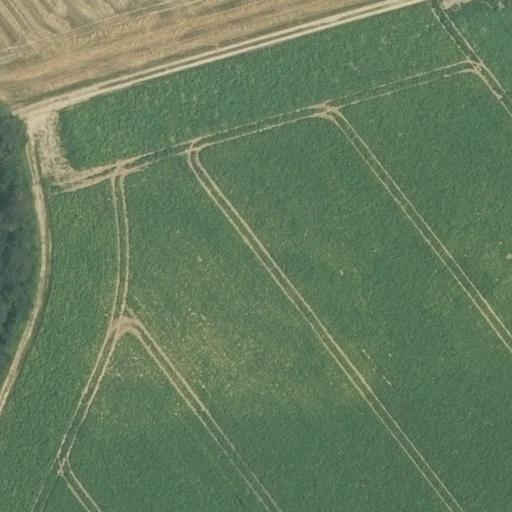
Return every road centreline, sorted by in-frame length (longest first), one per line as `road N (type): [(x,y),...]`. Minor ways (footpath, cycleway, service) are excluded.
road 1 (track): [(414,0),(32,115)]
road 2 (track): [(0,448),(53,318),(61,255),(32,115)]
